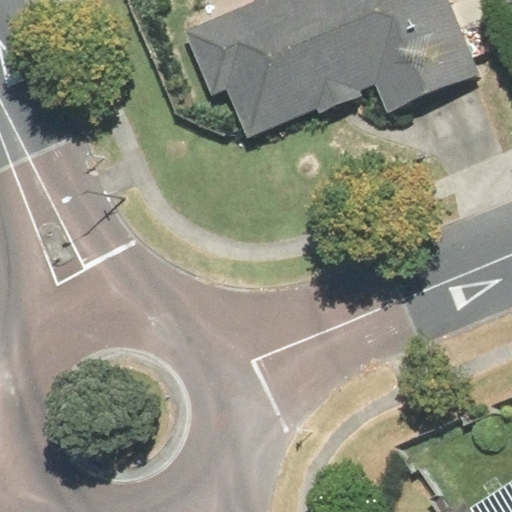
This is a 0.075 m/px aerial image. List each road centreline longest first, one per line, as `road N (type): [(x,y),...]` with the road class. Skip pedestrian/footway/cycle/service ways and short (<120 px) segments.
road 1 (residential): [(223,373),(511,255)]
road 2 (tertiary): [(35,329),(20,147)]
road 3 (tertiary): [(20,147),(106,294)]
road 4 (tertiary): [(106,294),(149,298),(187,319),(223,373)]
road 5 (tertiary): [(19,458),(6,391),(35,329)]
